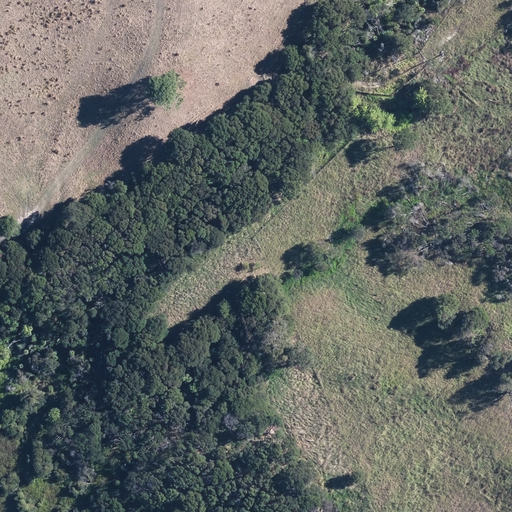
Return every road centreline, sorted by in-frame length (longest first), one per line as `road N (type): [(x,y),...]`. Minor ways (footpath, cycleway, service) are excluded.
road 1 (track): [(376,87),(308,65),(281,71),(151,166),(45,204)]
road 2 (track): [(170,0),(130,114),(61,178),(45,204)]
